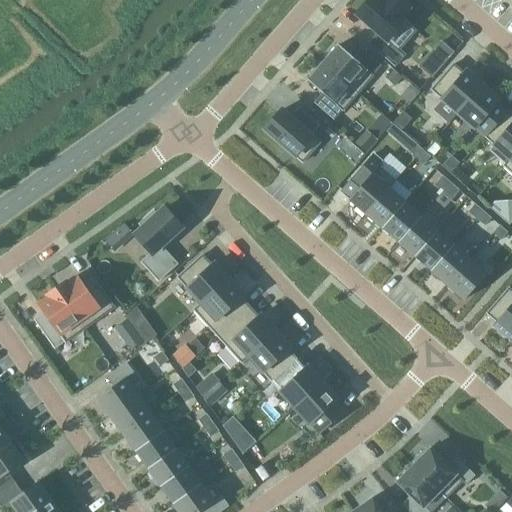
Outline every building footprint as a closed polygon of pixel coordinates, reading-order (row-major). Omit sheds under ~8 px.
[(379,0),(369,0),(357,14),(378,33),(369,44),(395,67),(405,55),(400,50),(416,32),(400,18),(409,8),(399,0),(383,0),(382,2),(379,0)] [(435,47),(448,59),(454,53),(441,41),(435,47)] [(339,45),(323,63),(358,94),(374,76),(373,75),(381,66),(362,49),(354,59),(339,45)] [(343,112),(358,94),(323,63),(308,81),(323,94),(315,103),(334,120),(342,111),(343,112)] [(458,113),(484,84),(483,83),(481,85),(465,71),(464,73),(454,65),(431,90),(458,113)] [(402,78),(393,70),(385,78),(395,87),(402,78)] [(458,113),(484,136),(507,111),(497,103),(499,101),(483,87),(485,85),(484,84),(458,113)] [(282,110),(265,130),(302,163),(320,143),(310,135),(318,126),(299,109),(291,118),(282,110)] [(511,115),(507,111),(484,136),(510,159),(511,159),(511,157),(511,115)] [(402,112),(393,122),(401,129),(410,119),(402,112)] [(391,123),(385,131),(394,139),(401,131),(391,123)] [(366,130),(354,143),(365,153),(377,140),(366,130)] [(407,150),(416,158),(422,150),(414,143),(407,150)] [(355,164),(364,154),(359,150),(350,160),(355,164)] [(422,150),(416,158),(424,165),(431,157),(422,150)] [(371,152),(340,189),(350,198),(349,200),(366,215),(389,188),(390,188),(396,181),(379,166),(382,162),(371,152)] [(452,156),(443,167),(450,173),(460,163),(452,156)] [(457,167),(451,174),(461,183),(467,176),(457,167)] [(443,176),(436,184),(444,191),(451,183),(443,176)] [(452,198),(459,190),(451,183),(444,191),(452,198)] [(405,202),(390,188),(389,188),(366,215),(382,229),(405,202)] [(405,202),(382,229),(398,243),(422,216),(421,216),(405,202)] [(468,212),(476,219),(483,211),(475,204),(468,212)] [(135,235),(151,254),(141,262),(159,281),(177,264),(161,246),(182,227),(165,208),(157,215),(153,211),(139,224),(143,228),(135,235)] [(398,243),(414,257),(438,231),(439,231),(445,224),(427,209),(421,216),(422,216),(398,243)] [(506,210),(500,217),(509,225),(511,221),(511,210),(511,209),(506,210)] [(492,219),(483,211),(476,219),(485,226),(492,219)] [(508,233),(500,226),(493,233),(501,241),(508,233)] [(454,245),(439,231),(438,231),(414,257),(431,272),(454,245)] [(447,286),(470,259),(454,245),(431,272),(447,286)] [(202,304),(231,278),(230,277),(228,279),(214,263),(212,265),(203,255),(178,278),(201,304),(202,304)] [(470,259),(447,286),(464,301),(487,274),(470,259)] [(66,282),(56,289),(85,329),(114,308),(93,278),(83,286),(77,277),(68,284),(66,282)] [(202,304),(201,304),(194,310),(218,336),(250,307),(242,298),(244,296),(230,281),(232,279),(231,278),(202,304)] [(509,340),(510,341),(511,339),(511,290),(509,288),(487,314),(497,322),(495,324),(511,338),(509,340)] [(66,343),(85,329),(56,289),(46,296),(48,298),(39,304),(45,313),(35,320),(55,349),(65,341),(66,343)] [(248,356),(278,329),(277,328),(274,330),(260,315),(258,317),(250,307),(218,336),(242,363),(249,357),(248,356)] [(136,309),(127,317),(135,328),(145,321),(136,309)] [(272,382),(297,359),(288,350),(290,348),(276,333),(279,331),(278,329),(248,356),(249,357),(272,382)] [(135,332),(124,340),(131,351),(143,343),(135,332)] [(184,345),(172,355),(182,368),(189,362),(195,357),(185,346),(184,345)] [(162,352),(154,358),(160,367),(168,361),(162,352)] [(272,382),(295,407),(324,381),(323,380),(321,382),(307,367),(305,368),(297,359),(272,382)] [(189,362),(182,368),(188,377),(196,370),(189,362)] [(97,398),(110,416),(139,396),(126,378),(97,398)] [(179,394),(188,388),(181,379),(173,385),(179,394)] [(324,381),(295,407),(319,434),(344,411),(335,402),(337,400),(323,384),(325,382),(324,381)] [(194,397),(188,388),(179,394),(186,403),(194,397)] [(209,391),(202,397),(210,405),(217,399),(209,391)] [(139,396),(110,416),(117,427),(121,432),(123,434),(151,414),(139,396)] [(481,405),(463,423),(479,438),(497,420),(481,405)] [(135,452),(164,431),(151,414),(123,434),(135,452)] [(204,429),(213,423),(206,414),(198,420),(204,429)] [(213,423),(204,429),(211,438),(219,432),(213,423)] [(0,451),(11,443),(0,427),(0,451)] [(135,452),(148,469),(176,449),(164,431),(135,452)] [(247,432),(235,443),(243,454),(256,442),(247,432)] [(11,443),(0,451),(0,493),(15,483),(8,473),(24,462),(11,443)] [(189,466),(176,449),(148,469),(155,479),(159,485),(160,487),(189,466)] [(223,455),(229,464),(238,458),(232,449),(223,455)] [(416,463),(413,465),(446,497),(447,498),(462,482),(466,486),(475,476),(457,458),(449,467),(430,449),(427,451),(426,450),(414,462),(416,463)] [(244,467),(238,458),(229,464),(236,473),(244,467)] [(264,465),(253,473),(261,484),(272,476),(264,465)] [(413,465),(397,482),(411,496),(403,505),(409,511),(431,511),(446,497),(413,465)] [(160,487),(173,504),(202,484),(189,466),(160,487)] [(15,483),(0,493),(0,505),(3,509),(10,503),(16,511),(34,511),(52,500),(39,482),(22,493),(15,483)] [(200,511),(215,502),(202,484),(173,504),(178,511),(200,511)] [(499,491),(494,496),(502,503),(507,498),(499,491)] [(353,511),(398,511),(394,507),(387,511),(382,511),(373,498),(353,511)] [(511,511),(511,498),(501,509),(503,511),(511,511)] [(60,511),(52,500),(34,511),(60,511)]
